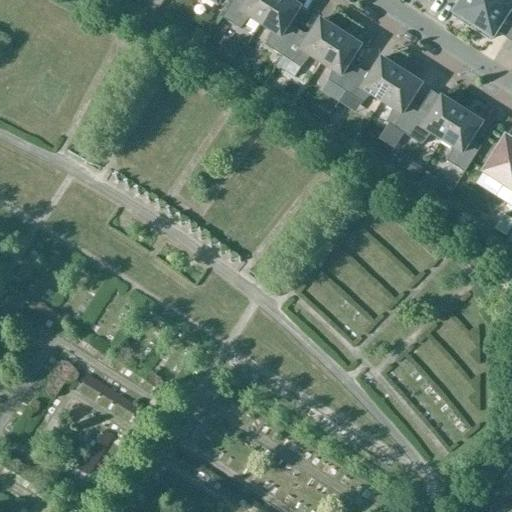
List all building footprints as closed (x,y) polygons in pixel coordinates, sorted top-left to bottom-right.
[(148,0),(147,2),(159,9),(164,0),(148,0)] [(261,24),(276,0),(233,0),(222,17),(240,29),(250,18),(261,24)] [(265,45),(283,56),(299,31),(290,24),(301,7),(290,0),(276,0),(261,24),(271,31),(265,45)] [(474,25),(489,0),(462,0),(453,16),(469,26),(471,23),(474,25)] [(511,0),(489,0),(474,25),(477,27),(475,30),(491,40),(496,32),(505,18),(511,22),(511,0)] [(283,56),(277,66),(295,77),(301,68),(311,56),(321,63),(341,32),(321,19),(309,37),(299,31),(283,56)] [(341,32),(321,63),(332,70),(329,81),(346,92),(360,69),(350,63),(361,45),(341,32)] [(241,50),(224,39),(216,51),(233,63),(241,50)] [(360,69),(346,92),(363,102),(364,101),(372,95),(382,102),(402,71),(381,58),(370,76),(360,69)] [(422,84),(402,71),(382,102),(393,108),(386,123),(390,125),(404,134),(421,108),(411,102),(422,84)] [(421,108),(404,134),(422,145),(432,134),(443,140),(462,110),(442,97),(441,98),(431,114),(421,108)] [(312,117),(323,124),(329,115),(317,108),(312,117)] [(462,110),(443,140),(453,147),(447,161),(465,173),(481,147),(471,140),(483,123),(462,110)] [(332,117),(327,126),(337,133),(343,124),(332,117)] [(511,141),(506,138),(485,172),(505,185),(497,197),(511,205),(511,141)] [(397,154),(390,165),(402,173),(410,162),(397,154)] [(428,171),(419,184),(434,194),(443,180),(428,171)] [(442,184),(438,190),(445,195),(450,188),(442,184)] [(493,232),(506,241),(511,231),(511,228),(500,221),(493,232)] [(507,511),(508,511),(505,503),(490,508),(490,511),(507,511)]
